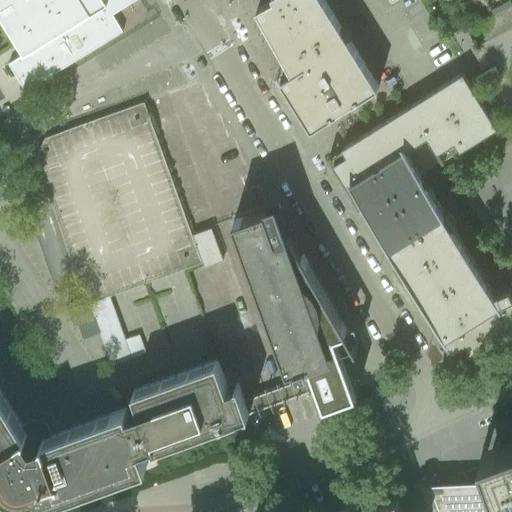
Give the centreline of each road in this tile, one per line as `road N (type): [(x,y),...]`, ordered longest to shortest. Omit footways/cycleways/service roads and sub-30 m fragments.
road 1 (residential): [(442,411),(189,0)]
road 2 (unclassified): [(222,511),(442,411)]
